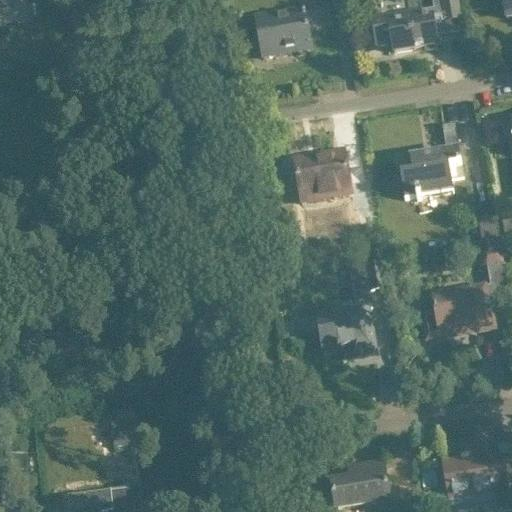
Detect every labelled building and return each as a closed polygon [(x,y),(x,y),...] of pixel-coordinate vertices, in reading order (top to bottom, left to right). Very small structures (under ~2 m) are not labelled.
[(0,0),(0,21),(5,20),(18,18),(32,16),(29,0),(0,0)] [(389,19),(373,22),(374,28),(377,48),(393,46),(395,55),(438,47),(437,38),(436,31),(446,30),(447,35),(447,36),(462,34),(462,33),(461,33),(460,27),(461,26),(460,26),(460,22),(461,22),(457,0),(441,0),(443,11),(427,13),(423,14),(421,14),(389,19)] [(511,0),(503,0),(507,20),(511,19),(511,0)] [(312,52),(308,29),(330,25),(326,3),(304,7),(305,11),(257,19),(264,60),(267,60),(266,55),(298,50),(299,54),(312,52)] [(414,178),(402,180),(405,200),(405,202),(454,194),(451,173),(463,171),(459,147),(456,127),(443,129),(447,157),(412,163),(414,178)] [(315,162),(296,165),(299,186),(301,185),(303,194),(300,194),(300,195),(302,203),(303,203),(334,198),(334,200),(344,199),(352,197),(352,200),(353,204),(354,211),(358,210),(361,231),(375,229),(367,180),(350,183),(345,152),(313,157),(314,158),(315,162)] [(494,206),(479,208),(483,233),(485,245),(488,244),(499,243),(498,231),(494,206)] [(437,313),(424,315),(428,341),(442,339),(441,333),(478,328),(479,333),(495,331),(492,314),(491,309),(510,306),(504,269),(500,242),(499,243),(488,244),(489,253),(487,253),(484,254),(481,256),(480,259),(479,262),(480,265),(481,268),(484,270),(487,272),(488,271),(490,288),(488,288),(488,290),(435,299),(437,313)] [(384,265),(366,268),(370,293),(371,293),(388,290),(384,265)] [(321,329),(319,330),(321,341),(322,341),(325,355),(339,353),(339,355),(342,354),(341,348),(352,346),(354,360),(376,357),(369,312),(357,314),(319,320),(321,329)] [(426,379),(424,383),(424,387),(427,391),(431,392),(435,391),(438,388),(439,384),(439,380),(436,377),(433,376),(429,377),(426,379)] [(136,423),(110,426),(114,450),(139,447),(136,423)] [(451,502),(437,504),(437,511),(483,511),(482,503),(498,500),(500,511),(503,511),(511,510),(511,444),(494,448),(495,459),(472,462),(472,461),(462,462),(463,464),(445,467),(451,502)] [(392,511),(387,484),(384,464),(349,470),(351,481),(332,485),(335,500),(336,500),(338,511),(343,511),(343,508),(374,502),(375,511),(392,511)] [(140,511),(138,489),(68,498),(69,511),(140,511)]
